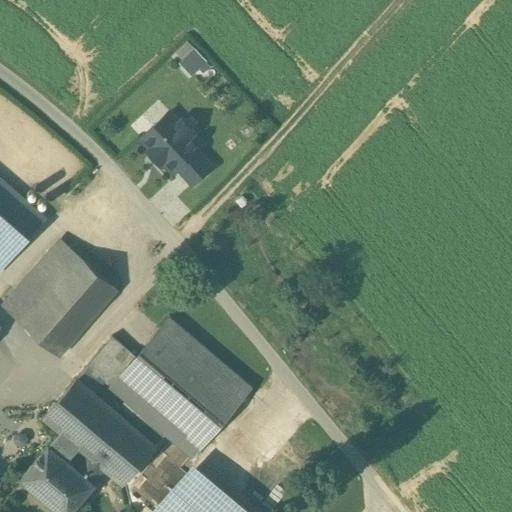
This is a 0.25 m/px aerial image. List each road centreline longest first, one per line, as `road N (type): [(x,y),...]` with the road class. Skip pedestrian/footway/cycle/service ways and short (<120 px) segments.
road 1 (unclassified): [(0,71),(119,178),(397,511)]
road 2 (track): [(394,0),(177,246)]
